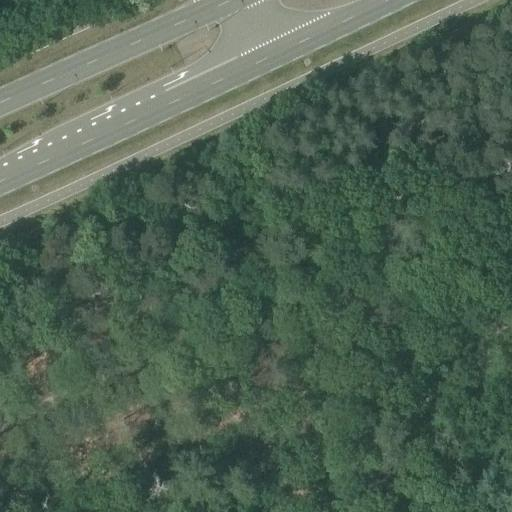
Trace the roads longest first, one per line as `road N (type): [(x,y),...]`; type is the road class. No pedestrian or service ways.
road 1 (primary): [(0,180),(272,56)]
road 2 (primary): [(232,0),(0,103)]
road 3 (primary): [(272,56),(386,0)]
